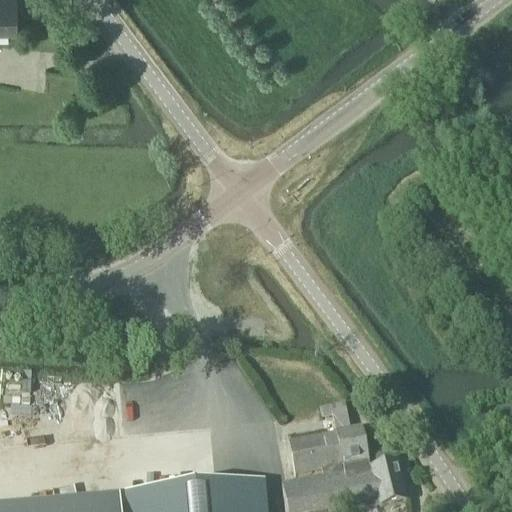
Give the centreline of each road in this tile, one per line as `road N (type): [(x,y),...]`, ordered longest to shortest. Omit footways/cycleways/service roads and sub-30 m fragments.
road 1 (unclassified): [(470,511),(241,196)]
road 2 (tertiary): [(241,196),(495,0)]
road 3 (tertiary): [(0,290),(78,280),(150,254),(241,196)]
road 4 (tertiary): [(241,196),(101,0)]
